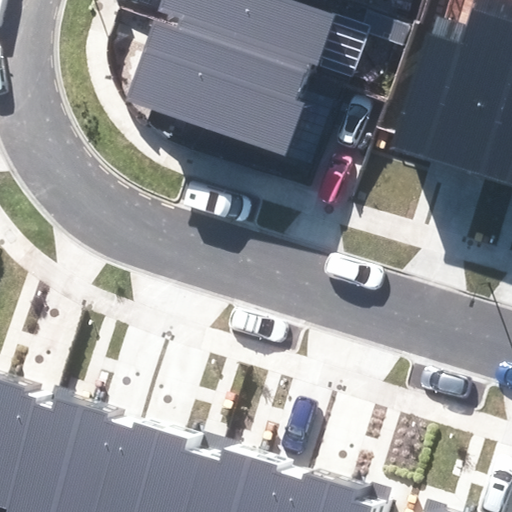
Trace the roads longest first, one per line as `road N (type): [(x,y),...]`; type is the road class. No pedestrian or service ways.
road 1 (residential): [(511,345),(111,216),(79,188),(41,134)]
road 2 (residential): [(41,134),(28,51),(36,0)]
